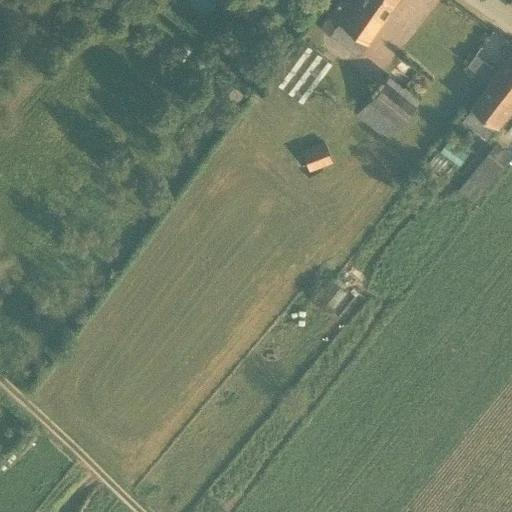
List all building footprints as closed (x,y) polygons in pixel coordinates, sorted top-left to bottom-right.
[(369,40),(396,0),(339,0),(321,26),(331,32),(359,51),(367,39),(369,40)] [(511,97),(511,54),(500,71),(477,52),(468,63),(491,82),(511,97)] [(393,73),(356,112),(385,139),(422,101),(393,73)] [(511,109),(511,97),(491,82),(463,120),(490,139),(511,109)] [(468,154),(449,138),(440,149),(459,165),(468,154)] [(324,141),(301,150),(309,170),(332,162),(324,141)] [(496,143),(459,189),(474,202),(511,156),(496,143)] [(426,163),(413,179),(424,188),(436,174),(432,170),(433,169),(426,163)] [(329,278),(315,296),(331,309),(346,291),(329,278)]
